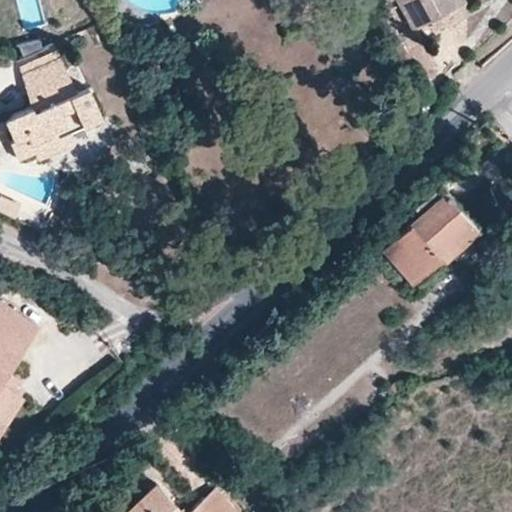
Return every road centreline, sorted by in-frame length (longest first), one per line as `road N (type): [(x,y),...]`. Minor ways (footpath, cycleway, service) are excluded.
road 1 (residential): [(204,339),(508,72)]
road 2 (residential): [(12,511),(204,339)]
road 3 (residential): [(0,242),(204,339)]
